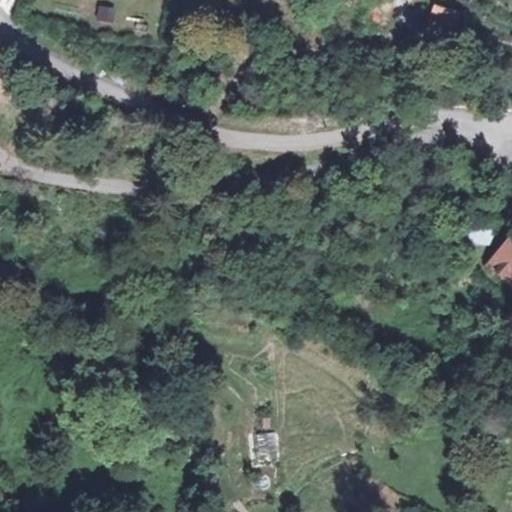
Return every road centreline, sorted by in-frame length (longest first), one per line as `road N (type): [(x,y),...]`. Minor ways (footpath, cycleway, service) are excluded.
road 1 (residential): [(439,117),(315,141),(208,134),(85,84),(0,16)]
road 2 (track): [(208,134),(208,176),(202,190),(183,193),(39,175),(0,159)]
